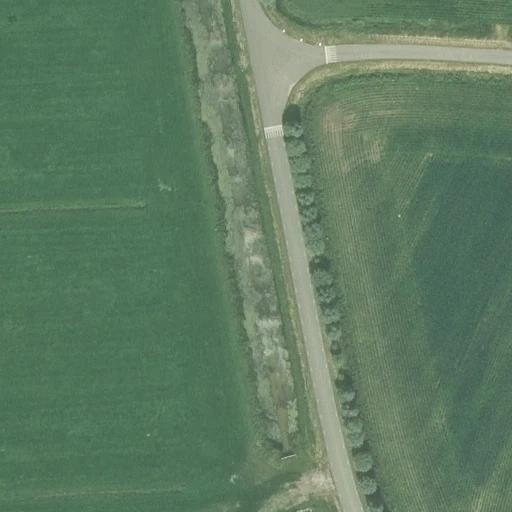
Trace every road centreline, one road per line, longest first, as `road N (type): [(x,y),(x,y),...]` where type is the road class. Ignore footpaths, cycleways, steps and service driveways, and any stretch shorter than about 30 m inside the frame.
road 1 (tertiary): [(353,511),(260,63)]
road 2 (unclassified): [(511,58),(426,51),(260,63)]
